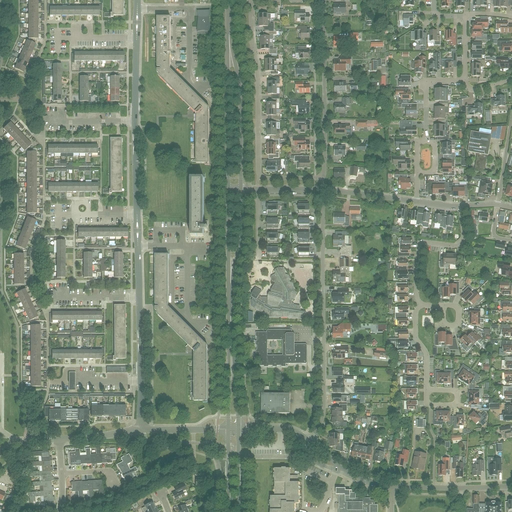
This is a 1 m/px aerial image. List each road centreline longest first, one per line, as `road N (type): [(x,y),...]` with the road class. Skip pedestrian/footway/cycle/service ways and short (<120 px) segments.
road 1 (residential): [(310,441),(325,398),(322,199)]
road 2 (residential): [(252,0),(259,175),(316,177)]
road 3 (residential): [(316,177),(323,172),(322,0)]
road 4 (unclassified): [(417,201),(257,189)]
road 5 (tertiary): [(230,34),(229,190)]
road 6 (tertiary): [(240,189),(239,76),(230,34)]
road 7 (residential): [(209,92),(190,75),(189,8),(136,9)]
road 8 (residential): [(415,304),(421,244),(463,242),(461,206)]
road 9 (unclassified): [(391,487),(511,485)]
